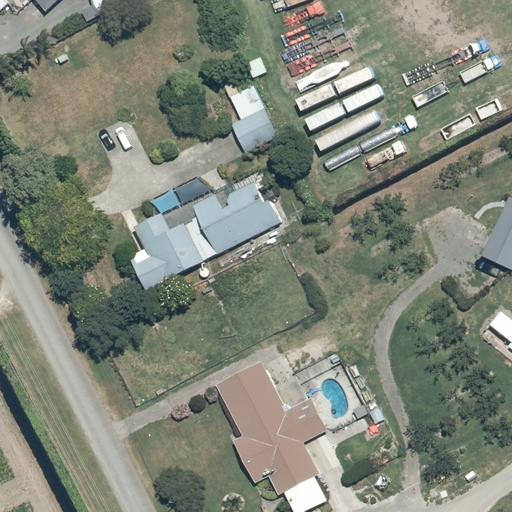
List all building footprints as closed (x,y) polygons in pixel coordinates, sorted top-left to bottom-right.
[(0,0),(0,11),(11,2),(8,0),(0,0)] [(128,0),(40,0),(49,10),(59,0),(93,0),(106,13),(128,0)] [(256,84),(232,95),(243,120),(234,124),(241,138),(273,124),(267,109),(256,84)] [(223,268),(280,239),(275,229),(284,224),(261,178),(220,198),(218,194),(197,205),(196,201),(166,216),(165,213),(130,231),(137,245),(142,242),(146,249),(132,256),(149,290),(217,256),(223,268)] [(511,191),(479,257),(511,272),(511,191)] [(304,345),(297,330),(275,340),(282,355),(304,345)] [(331,348),(323,335),(308,344),(316,357),(331,348)] [(288,411),(264,362),(219,384),(245,436),(236,441),(257,482),(271,475),(281,495),(286,492),(295,511),(306,511),(329,501),(316,476),(320,474),(304,441),(328,429),(312,398),(288,411)]
